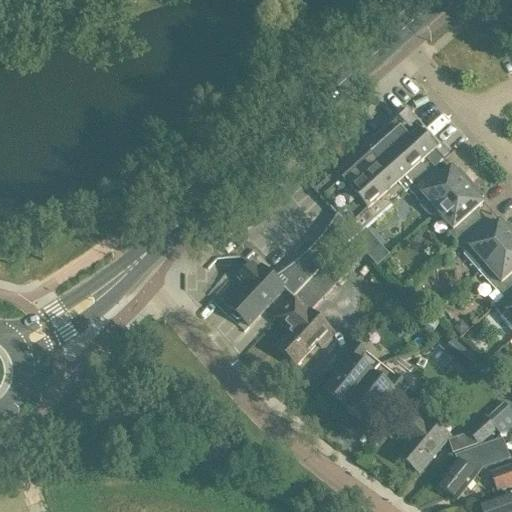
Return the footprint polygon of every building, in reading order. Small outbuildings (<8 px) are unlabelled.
[(440,148),(406,110),(313,192),(356,240),(409,192),(434,169),(443,161),(435,152),(440,148)] [(437,215),(470,185),(458,171),(455,175),(451,170),(442,178),(434,169),(409,192),(417,201),(421,197),(437,215)] [(470,185),(437,215),(453,232),(448,236),(457,246),(482,223),(474,214),(483,206),(479,201),(483,199),(470,185)] [(482,223),(457,246),(473,264),(471,265),(479,274),(511,244),(511,231),(506,225),(503,229),(499,224),(490,232),(482,223)] [(373,242),(364,250),(377,264),(386,256),(373,242)] [(511,244),(479,274),(495,292),(496,290),(505,299),(505,300),(511,293),(511,244)] [(244,286),(225,306),(249,328),(284,290),(280,286),(287,279),(268,262),(262,269),(261,268),(258,271),(252,266),(238,280),(244,286)] [(511,293),(505,300),(505,299),(493,309),(502,319),(500,320),(511,333),(511,293)] [(294,300),(275,320),(290,334),(277,349),(296,367),(317,345),(321,349),(334,335),(310,313),(307,311),(294,300)] [(326,394),(346,410),(381,367),(360,350),(326,394)] [(477,361),(465,351),(458,360),(470,369),(477,361)] [(381,367),(346,410),(366,426),(401,383),(381,367)] [(413,412),(394,434),(407,445),(397,457),(418,475),(449,438),(428,420),(438,408),(426,398),(413,412)] [(468,435),(448,442),(453,455),(478,447),(496,431),(500,436),(511,431),(511,413),(504,405),(486,420),(485,419),(468,435)] [(457,462),(437,487),(457,503),(477,478),(470,472),(493,463),(487,447),(476,452),(477,456),(459,463),(457,462)] [(497,496),(511,490),(511,478),(509,470),(490,477),(497,496)] [(509,496),(479,506),(481,511),(511,511),(511,495),(509,497),(509,496)]
